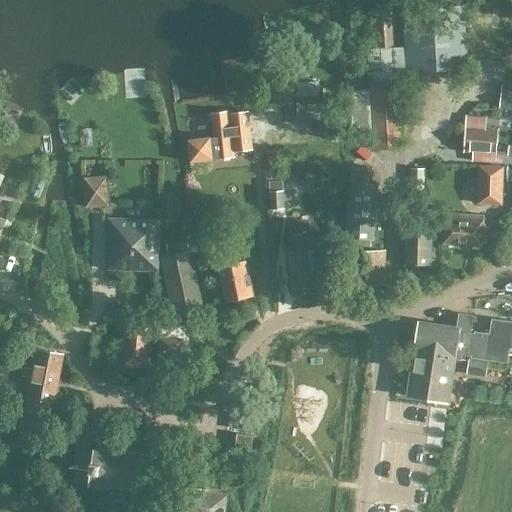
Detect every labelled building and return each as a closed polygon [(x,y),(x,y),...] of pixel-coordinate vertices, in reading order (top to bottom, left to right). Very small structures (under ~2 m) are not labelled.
[(468,72),(464,8),(404,11),(406,40),(408,75),(468,72)] [(408,75),(406,40),(397,41),(396,13),(371,15),(373,51),(369,51),(370,87),(384,86),(384,84),(402,83),(402,76),(408,75)] [(319,100),(318,85),(296,85),(297,100),(319,100)] [(404,151),(400,86),(384,86),(370,87),(374,152),(404,151)] [(511,86),(504,86),(501,108),(511,109),(511,86)] [(319,121),(319,100),(297,100),(297,121),(319,121)] [(253,152),(249,113),(229,115),(229,113),(212,115),(214,140),(189,143),(191,164),(234,159),(234,154),(253,152)] [(496,154),(497,133),(481,131),(482,120),(466,118),(464,154),(473,155),(472,163),(503,165),(504,155),(496,154)] [(373,243),(376,211),(378,186),(365,185),(366,171),(352,170),(346,240),(348,241),(348,253),(348,285),(369,285),(372,289),(377,289),(380,285),(385,285),(385,253),(370,253),(371,243),(373,243)] [(103,208),(101,179),(85,180),(87,209),(103,208)] [(285,211),(283,191),(270,192),(271,211),(285,211)] [(482,249),(484,218),(444,215),(442,246),(482,249)] [(158,273),(159,223),(109,221),(108,271),(158,273)] [(431,268),(432,232),(413,232),(413,222),(402,221),(402,241),(406,241),(406,247),(405,267),(431,268)] [(317,289),(313,235),(310,235),(309,225),(290,226),(291,237),(287,237),(291,291),(317,289)] [(253,254),(250,236),(232,240),(236,258),(253,254)] [(201,308),(188,250),(187,242),(161,248),(175,314),(184,312),(201,308)] [(254,297),(247,264),(220,269),(227,302),(254,297)] [(151,372),(152,326),(147,326),(147,316),(125,316),(125,334),(119,334),(119,360),(125,360),(125,372),(151,372)] [(447,400),(450,381),(453,362),(462,363),(462,357),(472,358),(472,360),(507,365),(508,365),(510,350),(511,350),(511,323),(492,321),(490,337),(475,334),(475,336),(466,335),(466,334),(457,333),(458,332),(456,332),(423,327),(421,326),(420,328),(421,328),(411,393),(410,395),(410,396),(412,397),(412,396),(445,402),(447,402),(447,400)] [(183,352),(185,328),(162,327),(160,369),(182,371),(183,367),(190,367),(191,353),(183,352)] [(52,405),(61,356),(33,351),(29,372),(22,370),(20,379),(28,381),(24,400),(25,400),(23,413),(48,417),(50,405),(52,405)] [(488,366),(470,363),(468,375),(486,377),(488,366)] [(251,433),(254,412),(241,410),(238,431),(251,433)] [(249,464),(253,438),(237,435),(237,437),(236,437),(236,438),(235,446),(235,447),(233,461),(249,464)] [(153,487),(155,469),(152,468),(153,462),(141,461),(141,458),(94,453),(93,466),(91,465),(90,475),(92,475),(90,488),(137,493),(138,485),(153,487)] [(224,511),(226,497),(206,494),(179,490),(175,511),(224,511)]
